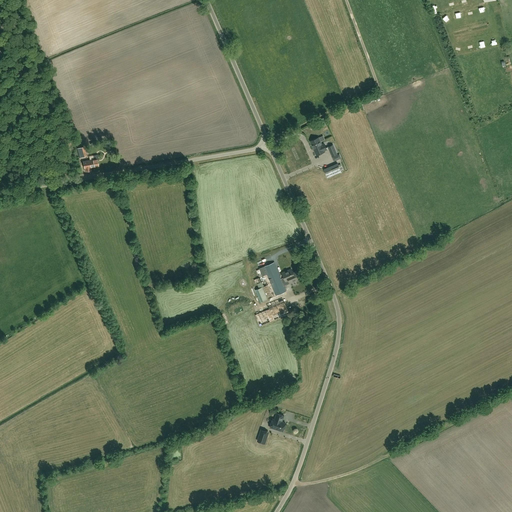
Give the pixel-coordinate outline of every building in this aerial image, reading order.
[(324,151),(327,150),(324,144),(322,145),(320,142),(325,140),(323,136),(310,141),(316,155),(325,152),(324,151)] [(333,145),(328,147),(332,156),(337,154),(333,145)] [(80,158),(87,156),(84,147),(78,148),(80,158)] [(98,165),(96,159),(83,162),(84,168),(85,168),(85,171),(91,170),(90,167),(98,165)] [(338,164),(324,170),(327,178),(341,172),(338,164)] [(274,263),(264,267),(260,268),(266,283),(270,281),(271,283),(266,285),(264,280),(259,282),(257,278),(253,280),(255,284),(256,283),(258,288),(254,289),(260,302),(286,291),(284,286),(289,283),(290,284),(300,279),(297,272),(291,274),(292,278),(282,282),(281,279),(274,263)] [(291,274),(290,270),(282,273),(284,278),(281,279),(282,282),(292,278),(291,274)] [(286,304),(257,313),(261,325),(290,315),(286,304)] [(284,416),(277,413),(275,420),(273,419),(270,428),(277,430),(278,429),(283,431),(286,423),(282,422),(284,416)] [(261,430),(260,434),(258,441),(265,443),(268,432),(261,430)]
